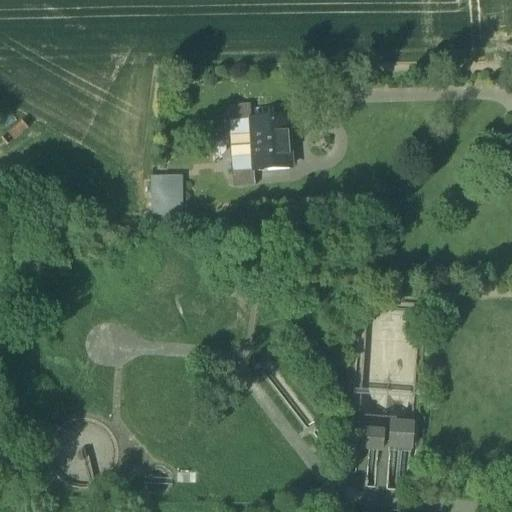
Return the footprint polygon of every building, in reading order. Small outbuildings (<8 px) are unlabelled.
[(227,113),(228,123),(250,122),(249,111),(227,113)] [(286,119),(250,122),(251,137),(252,158),(253,173),(288,171),(286,119)] [(229,138),(251,137),(250,122),(228,123),(229,138)] [(229,138),(230,160),(252,158),(251,137),(229,138)] [(253,173),(252,158),(230,160),(231,175),(253,173)] [(231,175),(232,187),(254,185),(253,173),(231,175)] [(151,209),(179,209),(179,186),(151,185),(151,209)] [(274,287),(234,282),(232,297),(272,302),(274,287)] [(388,448),(410,450),(411,426),(389,425),(388,448)] [(380,452),(381,434),(366,433),(365,451),(380,452)]
